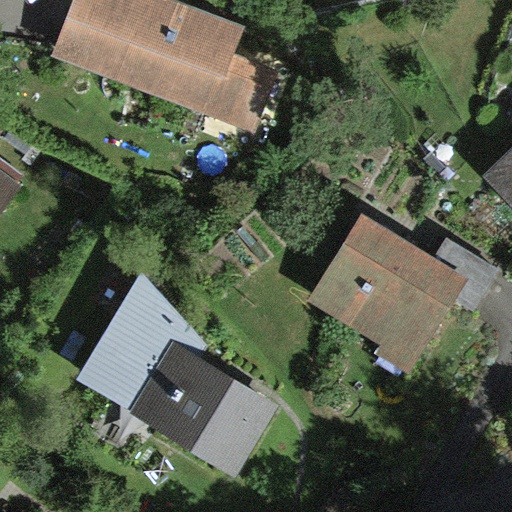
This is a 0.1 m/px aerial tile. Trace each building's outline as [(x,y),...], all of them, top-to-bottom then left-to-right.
[(177,0),(73,0),(52,56),(253,132),(277,70),(234,53),(245,25),(177,0)] [(511,149),(483,178),(511,207),(511,149)] [(0,156),(0,169),(18,182),(24,175),(0,156)] [(0,213),(21,185),(18,182),(0,169),(0,213)] [(434,257),(363,213),(309,300),(380,344),(375,352),(410,373),(454,301),(469,278),(434,257)] [(448,236),(434,257),(469,278),(454,301),(473,313),(501,269),(448,236)] [(173,342),(201,360),(208,346),(142,272),(77,379),(130,409),(173,342)] [(201,360),(173,342),(130,409),(129,412),(235,478),(279,407),(209,364),(201,360)]
